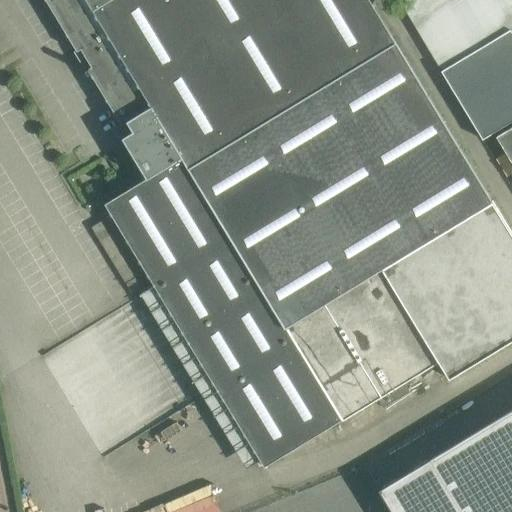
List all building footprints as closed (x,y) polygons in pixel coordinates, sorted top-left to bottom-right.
[(46,0),(64,28),(84,61),(122,124),(127,121),(133,130),(122,137),(145,175),(189,167),(396,41),(371,0),(46,0)] [(511,0),(402,0),(400,1),(441,70),(511,26),(511,0)] [(511,26),(441,70),(483,138),(511,120),(511,26)] [(147,177),(105,202),(154,283),(144,290),(208,396),(219,390),(261,459),(265,466),(343,419),(378,398),(383,406),(397,398),(410,390),(404,382),(439,361),(449,377),(511,338),(511,232),(493,200),(396,41),(189,167),(145,175),(147,177)] [(511,125),(496,135),(511,161),(511,125)] [(103,221),(94,225),(103,245),(106,243),(128,292),(139,287),(118,241),(113,243),(103,221)] [(511,511),(511,408),(431,457),(379,488),(393,511),(511,511)]
